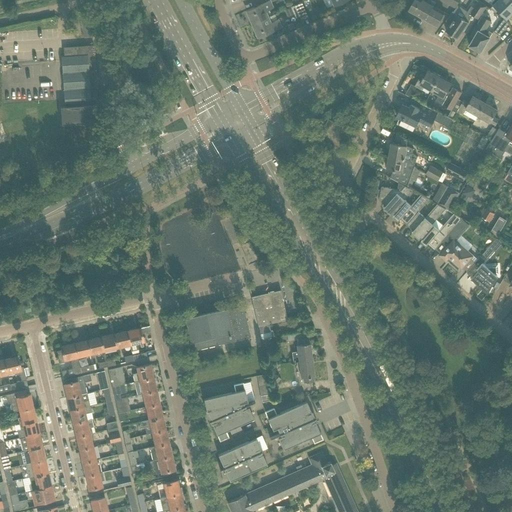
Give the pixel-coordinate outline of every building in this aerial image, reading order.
[(427,0),(426,2),(425,2),(422,0),(414,0),(408,11),(436,26),(444,12),(433,6),(435,2),(431,0),(427,0)] [(511,13),(511,8),(504,0),(494,0),(491,3),(503,15),(507,19),(508,18),(511,13)] [(270,16),(267,9),(272,7),(270,2),(269,1),(255,7),(246,11),(251,24),(270,16)] [(478,19),(486,6),(479,1),(470,13),(478,19)] [(307,16),(303,7),(301,3),(295,5),(300,19),(307,16)] [(463,18),(457,14),(452,11),(451,12),(446,21),(450,24),(446,31),(457,39),(469,22),(468,22),(472,17),(466,13),(463,18)] [(280,26),(277,20),(276,21),(273,14),(270,16),(251,24),(257,36),(280,26)] [(492,33),(486,29),(491,21),(482,16),(470,36),(474,38),(469,46),(481,52),(492,33)] [(500,36),(509,23),(503,19),(494,32),(500,36)] [(80,21),(83,37),(93,35),(90,20),(80,21)] [(94,45),(78,46),(72,47),(72,55),(61,56),(64,107),(60,107),(61,124),(99,122),(94,45)] [(432,90),(440,77),(428,70),(422,81),(418,79),(414,86),(422,90),(424,86),(432,90)] [(451,83),(440,77),(432,90),(439,94),(436,100),(452,110),(461,93),(452,88),(450,92),(447,90),(451,83)] [(478,115),(485,103),(473,96),(469,103),(464,100),(459,108),(457,111),(462,114),(463,113),(466,108),(478,115)] [(453,118),(438,110),(422,103),(419,109),(411,105),(410,108),(402,104),(399,110),(398,110),(396,114),(397,114),(396,116),(402,119),(399,125),(413,131),(415,126),(416,126),(419,119),(431,125),(434,120),(449,127),(449,126),(453,118)] [(497,110),(485,103),(478,115),(495,125),(498,120),(493,117),(497,110)] [(323,129),(332,133),(333,130),(339,133),(343,126),(328,119),(323,129)] [(498,128),(487,149),(502,157),(505,151),(510,142),(511,143),(511,125),(511,127),(509,126),(505,132),(498,128)] [(487,135),(492,139),(493,137),(498,130),(493,126),(487,135)] [(413,149),(407,146),(391,143),(389,156),(404,159),(410,160),(414,165),(417,156),(413,153),(413,149)] [(407,186),(414,165),(410,160),(404,159),(389,156),(386,169),(394,171),(391,178),(407,186)] [(473,160),(468,169),(472,172),(477,163),(473,160)] [(469,172),(452,162),(446,171),(463,181),(464,179),(467,180),(471,174),(468,173),(469,172)] [(438,180),(443,172),(431,165),(426,174),(438,181),(438,180)] [(470,181),(460,197),(466,201),(469,196),(471,198),(476,190),(473,188),(476,184),(470,181)] [(393,212),(404,199),(412,190),(405,186),(401,190),(381,187),(379,200),(386,206),(384,208),(391,215),(393,212)] [(448,210),(459,192),(448,186),(437,204),(438,205),(438,204),(446,208),(445,209),(448,210)] [(407,224),(418,211),(429,199),(422,195),(412,206),(404,199),(393,212),(395,214),(393,216),(398,221),(400,218),(407,224)] [(419,239),(421,237),(432,224),(445,209),(446,208),(438,204),(438,205),(426,218),(418,211),(407,224),(414,230),(412,233),(419,239)] [(486,208),(481,216),(489,221),(494,213),(486,208)] [(423,238),(421,241),(426,245),(428,243),(435,249),(436,248),(462,219),(455,214),(440,231),(432,224),(421,237),(423,238)] [(500,231),(506,220),(499,216),(493,227),(500,231)] [(222,220),(230,241),(236,239),(228,218),(222,220)] [(462,219),(436,248),(440,252),(438,255),(446,262),(448,259),(451,262),(450,263),(458,269),(460,267),(461,269),(468,261),(473,255),(456,241),(469,226),(462,219)] [(511,240),(511,238),(502,233),(499,238),(509,245),(511,240)] [(497,237),(489,246),(494,250),(496,247),(497,249),(503,243),(497,237)] [(498,275),(498,265),(485,265),(483,263),(485,260),(480,256),(473,264),(474,264),(478,268),(477,269),(478,270),(472,277),(470,279),(482,289),(483,288),(484,289),(486,288),(487,289),(488,288),(490,289),(491,287),(497,276),(495,275),(498,275)] [(287,319),(280,290),(251,297),(258,326),(287,319)] [(250,337),(243,306),(227,310),(226,308),(184,318),(190,343),(195,341),(197,350),(250,337)] [(140,328),(126,331),(129,344),(137,342),(139,349),(146,348),(144,340),(143,340),(140,328)] [(129,344),(126,331),(113,334),(116,347),(129,344)] [(116,347),(113,334),(100,337),(103,350),(116,347)] [(103,350),(100,337),(87,340),(90,353),(103,350)] [(275,347),(273,344),(270,342),(269,338),(261,339),(264,353),(269,352),(275,347)] [(297,345),(297,351),(292,352),(293,362),(299,361),(311,360),(309,343),(308,343),(308,338),(298,339),(299,345),(297,345)] [(90,353),(87,340),(74,343),(77,356),(90,353)] [(81,373),(80,367),(77,356),(74,343),(61,346),(61,350),(56,351),(59,363),(65,362),(64,359),(69,358),(72,369),(61,371),(62,377),(81,373)] [(146,352),(132,355),(133,361),(147,357),(146,352)] [(27,367),(23,368),(23,367),(20,367),(17,356),(4,360),(7,373),(14,371),(15,375),(19,374),(21,381),(16,382),(16,383),(10,384),(11,390),(27,386),(25,376),(29,375),(27,367)] [(313,376),(311,360),(299,361),(301,377),(303,377),(304,383),(313,382),(313,376)] [(93,364),(80,367),(81,373),(94,370),(93,364)] [(153,377),(150,364),(137,367),(138,373),(133,374),(134,382),(153,377)] [(112,387),(117,386),(125,384),(121,366),(108,370),(112,387)] [(104,371),(96,372),(100,390),(103,389),(108,388),(104,371)] [(280,379),(274,374),(270,378),(276,384),(280,379)] [(64,380),(65,384),(64,384),(67,397),(86,393),(82,376),(64,380)] [(156,390),(153,377),(134,382),(137,395),(143,393),(156,390)] [(244,405),(243,403),(247,402),(244,389),(243,383),(233,385),(235,391),(203,399),(206,411),(208,414),(210,420),(209,421),(209,422),(210,421),(217,435),(217,434),(220,441),(228,437),(225,431),(253,418),(248,407),(246,408),(245,406),(255,401),(254,401),(244,405)] [(25,390),(6,395),(8,403),(10,402),(13,412),(19,410),(32,407),(29,394),(26,394),(25,390)] [(159,403),(156,390),(143,393),(146,406),(159,403)] [(90,406),(87,393),(86,393),(67,397),(70,410),(90,406)] [(115,399),(116,404),(118,413),(123,412),(123,411),(122,403),(127,402),(126,397),(115,399)] [(267,418),(272,430),(277,428),(279,434),(269,438),(270,438),(279,434),(280,436),(278,437),(283,449),(311,437),(314,443),(322,439),(319,433),(320,433),(314,419),(315,418),(313,418),(312,415),(311,413),(306,401),(276,414),(273,408),(265,412),(267,418)] [(162,417),(159,403),(146,406),(149,420),(162,417)] [(90,412),(91,412),(90,406),(70,410),(73,423),(86,420),(85,414),(90,412)] [(35,420),(32,407),(19,410),(21,417),(18,417),(19,424),(23,423),(35,420)] [(162,417),(149,420),(141,421),(142,428),(150,426),(152,433),(165,430),(162,417)] [(94,428),(92,419),(86,420),(73,423),(76,437),(92,433),(91,428),(94,428)] [(38,433),(35,420),(23,423),(19,424),(20,429),(17,430),(19,438),(26,436),(38,433)] [(106,423),(108,429),(117,427),(116,421),(106,423)] [(120,440),(117,427),(108,429),(111,442),(115,441),(120,440)] [(168,443),(165,430),(152,433),(155,446),(168,443)] [(38,433),(26,436),(19,438),(22,451),(23,450),(41,446),(38,433)] [(92,447),(91,440),(93,439),(92,433),(76,437),(79,450),(92,447)] [(133,451),(130,438),(124,439),(127,452),(133,451)] [(218,455),(221,462),(219,462),(219,461),(218,462),(220,469),(219,469),(220,470),(222,479),(223,479),(222,475),(226,474),(229,481),(267,464),(262,454),(261,452),(262,451),(262,450),(260,451),(259,449),(260,449),(255,438),(218,455)] [(168,443),(155,446),(148,447),(152,460),(158,459),(171,456),(168,443)] [(45,451),(43,452),(41,446),(23,450),(26,464),(32,462),(44,459),(46,458),(45,451)] [(95,460),(92,447),(79,450),(82,463),(95,460)] [(136,464),(134,457),(138,456),(137,450),(133,451),(127,452),(130,465),(136,464)] [(251,511),(251,510),(318,480),(324,478),(338,511),(357,511),(336,463),(331,465),(330,461),(326,463),(321,452),(308,457),(312,465),(227,502),(231,511),(251,511)] [(174,469),(171,456),(158,459),(152,460),(155,474),(174,469)] [(48,472),(44,459),(32,462),(26,464),(29,477),(35,475),(48,472)] [(98,459),(95,460),(82,463),(85,476),(101,472),(98,459)] [(131,484),(127,466),(121,468),(123,478),(117,480),(119,487),(131,484)] [(12,481),(9,468),(4,469),(7,482),(12,481)] [(51,485),(49,480),(48,472),(35,475),(29,477),(32,490),(38,488),(51,485)] [(100,481),(102,480),(104,480),(102,472),(101,472),(85,476),(88,489),(102,486),(100,481)] [(17,493),(14,480),(12,481),(7,482),(10,495),(17,493)] [(180,493),(177,480),(164,483),(164,484),(157,485),(158,492),(166,490),(167,496),(180,493)] [(54,499),(51,485),(38,488),(32,490),(35,503),(54,499)] [(135,504),(131,487),(126,488),(130,505),(135,504)] [(19,501),(17,493),(10,495),(14,511),(28,507),(26,499),(19,501)] [(183,507),(180,493),(167,496),(160,498),(163,511),(165,511),(170,510),(183,507)] [(104,497),(101,498),(91,500),(93,511),(99,511),(107,510),(104,497)]
